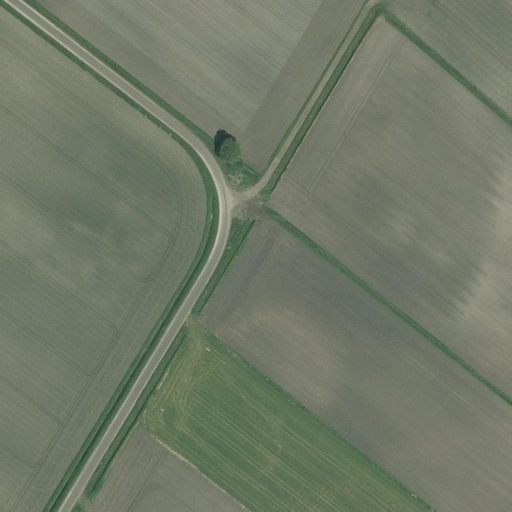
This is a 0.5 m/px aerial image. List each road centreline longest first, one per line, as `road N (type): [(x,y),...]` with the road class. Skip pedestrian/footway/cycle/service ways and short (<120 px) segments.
road 1 (unclassified): [(64,511),(219,254),(225,201),(212,163),(193,142),(8,0)]
road 2 (track): [(225,201),(263,184),(374,0)]
